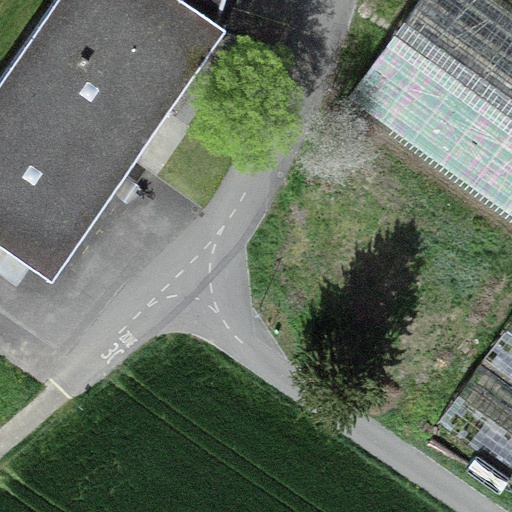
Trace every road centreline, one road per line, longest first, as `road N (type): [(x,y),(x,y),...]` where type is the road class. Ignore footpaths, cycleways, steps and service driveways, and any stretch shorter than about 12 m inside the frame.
road 1 (unclassified): [(178,289),(497,511)]
road 2 (unclassified): [(328,0),(272,144),(178,289)]
road 3 (unclassified): [(178,289),(25,419)]
